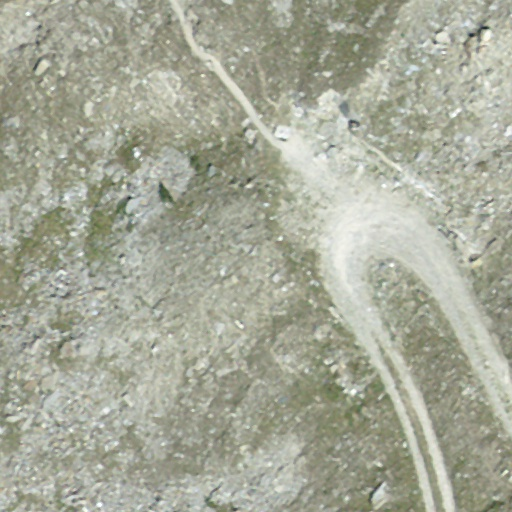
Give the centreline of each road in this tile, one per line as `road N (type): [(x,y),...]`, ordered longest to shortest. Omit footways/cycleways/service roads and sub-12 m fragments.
road 1 (track): [(441,511),(425,457),(336,261),(327,227),(341,207)]
road 2 (track): [(341,207),(435,271),(483,348),(511,415)]
